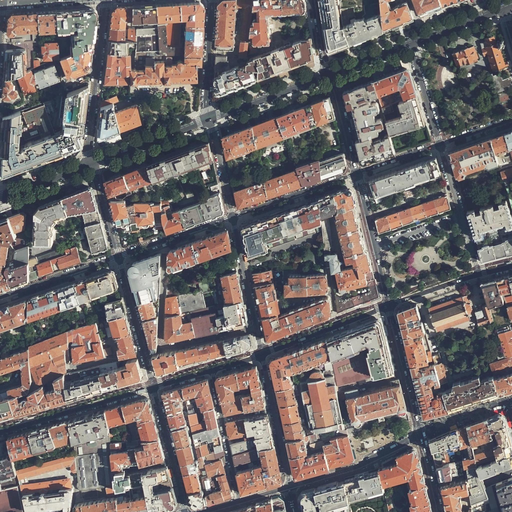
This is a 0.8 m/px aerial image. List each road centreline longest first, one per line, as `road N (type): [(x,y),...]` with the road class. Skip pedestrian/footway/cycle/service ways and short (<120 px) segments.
road 1 (residential): [(255,328),(162,344),(164,240)]
road 2 (residential): [(91,164),(106,0)]
road 3 (tertiary): [(153,386),(0,431)]
road 4 (residential): [(290,487),(422,435)]
road 5 (tertiary): [(389,305),(261,354)]
road 6 (residential): [(153,386),(118,256)]
road 7 (residential): [(389,305),(422,435)]
road 8 (secondary): [(232,216),(357,173)]
road 9 (residential): [(186,511),(153,386)]
road 10 (secondary): [(210,119),(91,164)]
road 11 (secondary): [(327,73),(210,119)]
road 12 (secondary): [(0,297),(118,256)]
